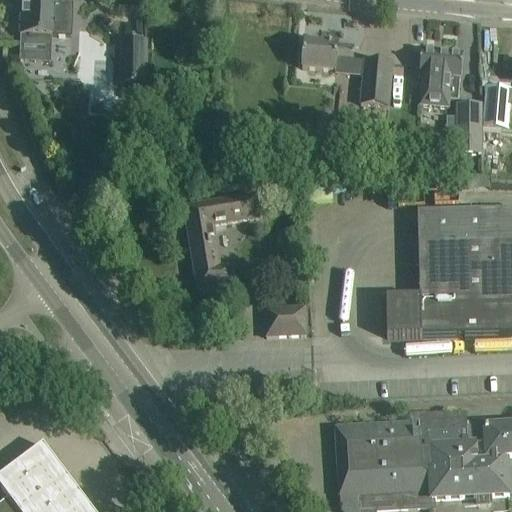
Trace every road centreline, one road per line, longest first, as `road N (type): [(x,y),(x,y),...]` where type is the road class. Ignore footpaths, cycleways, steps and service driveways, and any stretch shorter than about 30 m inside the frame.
road 1 (tertiary): [(46,295),(146,426),(191,464)]
road 2 (tertiary): [(191,464),(166,409),(68,279)]
road 3 (unclassified): [(511,13),(369,0)]
